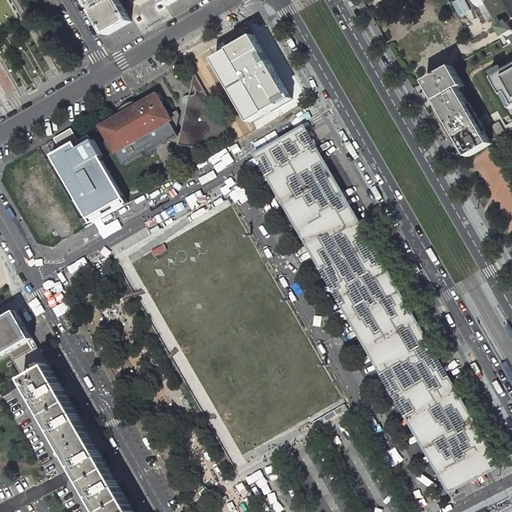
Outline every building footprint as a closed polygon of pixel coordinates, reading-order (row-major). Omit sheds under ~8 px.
[(87,0),(92,7),(93,7),(96,11),(95,12),(100,20),(102,19),(106,25),(103,27),(108,35),(131,21),(127,13),(124,15),(121,8),(123,7),(119,0),(87,0)] [(511,33),(511,0),(486,0),(508,36),(511,33)] [(252,26),(209,48),(249,124),(292,101),(252,26)] [(454,67),(426,82),(469,157),(492,144),(490,140),(462,92),(460,88),(465,86),(454,67)] [(511,67),(494,77),(511,109),(511,108),(511,67)] [(226,127),(195,73),(192,85),(190,95),(189,95),(188,95),(187,95),(186,96),(185,97),(184,97),(184,98),(183,99),(183,100),(183,102),(183,103),(183,104),(184,105),(185,106),(186,107),(187,107),(181,140),(180,145),(187,146),(192,146),(198,146),(203,146),(208,145),(213,144),(220,142),(224,140),(231,137),(226,127)] [(158,95),(103,127),(125,165),(164,142),(165,145),(176,139),(181,115),(178,111),(170,115),(158,95)] [(305,124),(255,153),(265,170),(395,396),(450,491),(500,465),(305,124)] [(116,198),(119,194),(99,159),(101,157),(92,141),(87,143),(84,137),(53,155),(83,209),(89,206),(93,206),(97,206),(101,206),(106,205),(110,203),(113,200),(116,198)] [(16,313),(0,322),(0,360),(16,351),(32,341),(16,313)] [(39,347),(15,360),(25,379),(49,365),(39,347)] [(25,379),(101,511),(134,511),(50,365),(49,365),(25,379)]
